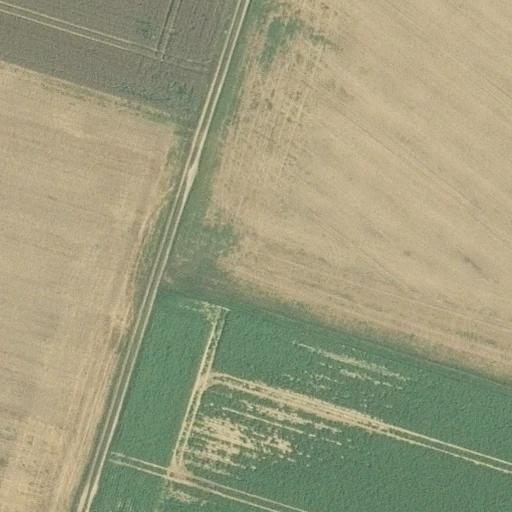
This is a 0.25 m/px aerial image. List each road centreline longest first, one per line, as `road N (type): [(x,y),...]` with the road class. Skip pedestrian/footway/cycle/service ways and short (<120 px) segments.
road 1 (track): [(83,511),(244,0)]
road 2 (track): [(154,284),(511,395)]
